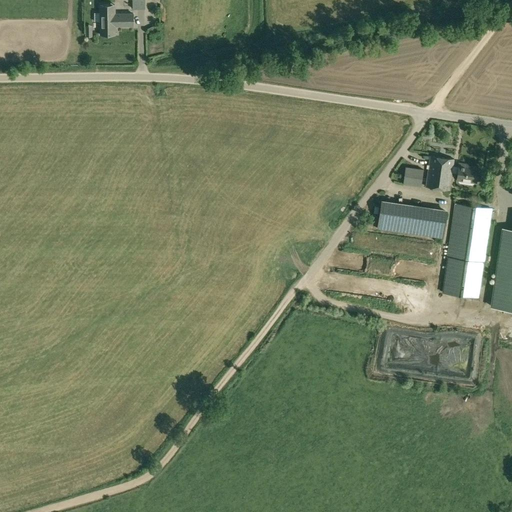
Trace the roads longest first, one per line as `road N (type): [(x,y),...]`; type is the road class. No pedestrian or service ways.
road 1 (track): [(41,511),(141,480),(160,466),(511,7)]
road 2 (unclassified): [(0,79),(163,78),(431,113)]
